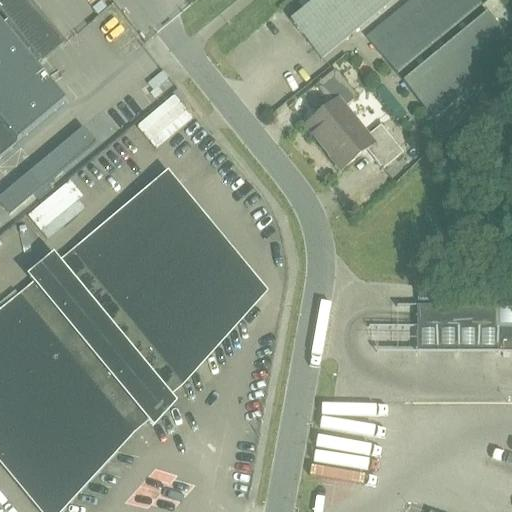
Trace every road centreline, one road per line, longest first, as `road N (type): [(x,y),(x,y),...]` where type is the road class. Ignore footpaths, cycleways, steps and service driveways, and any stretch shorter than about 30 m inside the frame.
road 1 (unclassified): [(278,511),(319,296),(317,238),(305,204),(184,52)]
road 2 (unknown): [(221,375),(273,304),(278,279),(251,217),(196,151),(163,151),(0,271)]
road 3 (unknown): [(0,189),(146,71),(184,52)]
